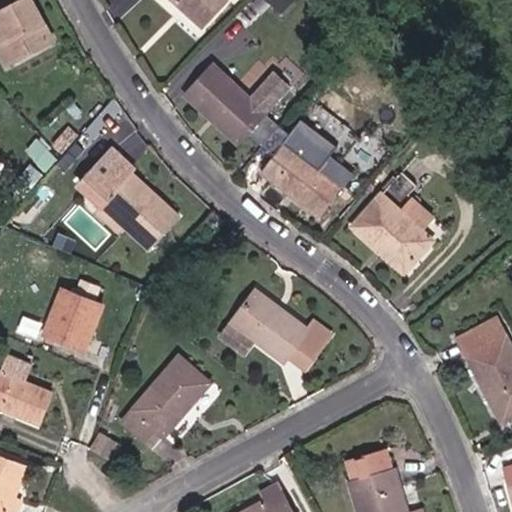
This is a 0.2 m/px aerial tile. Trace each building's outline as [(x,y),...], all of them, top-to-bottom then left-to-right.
[(0,0),(0,31),(1,33),(0,33),(0,58),(45,36),(28,0),(0,0)] [(165,0),(180,14),(193,0),(165,0)] [(217,0),(211,6),(230,24),(253,0),(217,0)] [(231,82),(194,50),(168,80),(221,126),(270,69),(254,56),(231,82)] [(287,123),(273,112),(241,155),(303,198),(326,165),(279,133),(287,123)] [(423,144),(437,134),(424,115),(409,125),(423,144)] [(78,162),(91,173),(111,151),(99,139),(78,162)] [(120,159),(111,151),(91,173),(78,162),(67,175),(88,194),(112,217),(136,240),(165,211),(117,164),(120,159)] [(361,231),(368,223),(397,246),(417,218),(415,216),(391,197),(398,188),(404,180),(378,160),(337,212),(361,231)] [(391,197),(415,216),(420,207),(398,188),(391,197)] [(81,201),(105,223),(112,217),(88,194),(81,201)] [(391,253),(397,246),(368,223),(361,231),(391,253)] [(511,253),(493,266),(505,291),(511,286),(511,253)] [(298,316),(246,280),(225,311),(249,328),(279,348),(283,342),(303,355),(326,321),(304,306),(298,316)] [(80,348),(99,303),(59,285),(38,332),(80,348)] [(454,322),(498,402),(511,394),(511,334),(494,301),(454,322)] [(249,328),(225,312),(216,326),(240,342),(249,328)] [(2,354),(0,359),(0,412),(41,429),(54,395),(13,379),(21,362),(2,354)] [(208,382),(176,356),(120,422),(140,441),(152,427),(163,437),(208,382)] [(359,438),(366,455),(387,449),(381,431),(359,438)] [(387,449),(366,455),(359,438),(344,443),(350,461),(346,462),(365,511),(409,511),(411,511),(403,490),(387,449)] [(0,468),(0,511),(16,511),(19,503),(25,473),(0,468)] [(301,511),(281,479),(230,511),(301,511)] [(411,511),(425,511),(428,511),(418,484),(403,490),(411,511)] [(19,503),(16,511),(26,511),(28,506),(19,503)]
